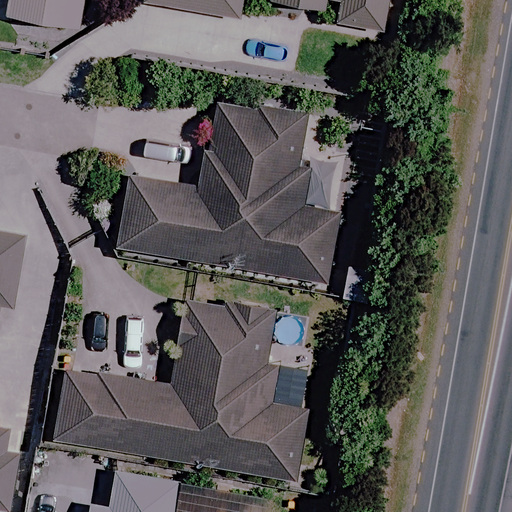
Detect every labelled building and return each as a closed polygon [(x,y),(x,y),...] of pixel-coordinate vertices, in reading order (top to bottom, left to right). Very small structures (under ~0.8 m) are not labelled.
[(16,0),(13,30),(82,38),(87,0),(16,0)] [(316,31),(382,42),(388,0),(143,0),(141,15),(237,31),(242,0),(267,0),(266,10),(318,18),(316,31)] [(210,114),(194,212),(122,201),(112,262),(327,297),(337,235),(292,228),(308,129),(210,114)] [(25,251),(0,247),(0,458),(0,456),(0,326),(13,329),(25,251)] [(58,383),(47,452),(282,487),(293,421),(253,415),(265,331),(183,318),(171,400),(58,383)] [(108,481),(102,511),(171,511),(175,494),(108,481)]
